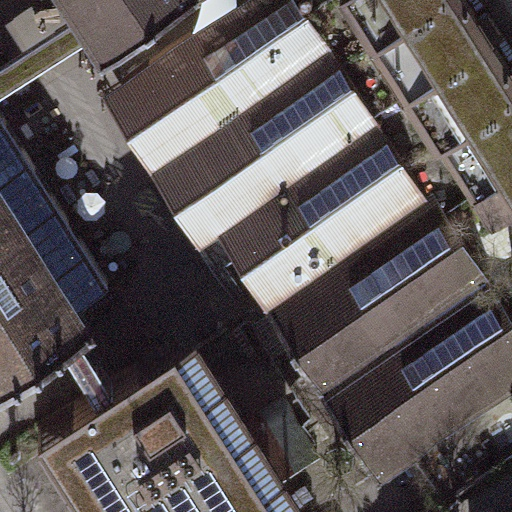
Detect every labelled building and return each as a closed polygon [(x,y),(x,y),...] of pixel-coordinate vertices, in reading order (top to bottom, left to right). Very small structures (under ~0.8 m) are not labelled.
[(73,0),(71,0),(0,43),(0,75),(88,23),(73,0)] [(73,0),(88,23),(104,48),(179,0),(73,0)] [(300,0),(236,0),(101,86),(154,168),(197,236),(217,223),(306,362),(375,469),(511,381),(511,317),(432,192),(426,196),(300,0)] [(343,0),(371,42),(436,0),(343,0)] [(405,94),(504,31),(494,16),(483,0),(436,0),(371,42),(405,94)] [(443,141),(511,96),(511,43),(504,31),(405,94),(437,144),(443,141)] [(511,203),(511,96),(443,141),(492,216),(511,203)] [(0,379),(66,337),(81,328),(91,322),(78,301),(111,280),(0,107),(0,379)] [(95,384),(36,421),(93,511),(312,511),(314,511),(193,321),(111,374),(95,384)] [(81,328),(66,337),(81,361),(95,384),(111,374),(96,350),(81,328)]
